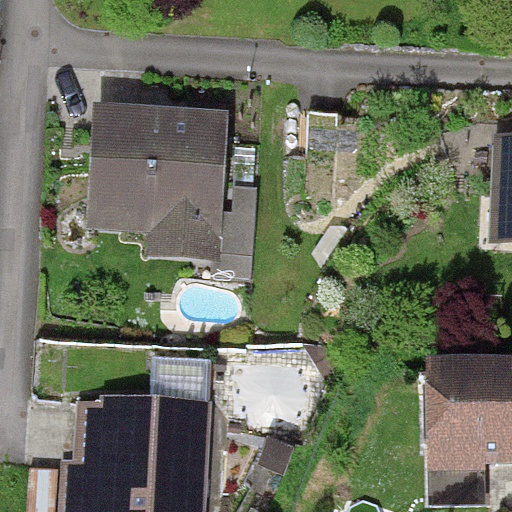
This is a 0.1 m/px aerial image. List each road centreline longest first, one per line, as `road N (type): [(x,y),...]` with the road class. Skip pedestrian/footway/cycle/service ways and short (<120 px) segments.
road 1 (residential): [(511,81),(24,51)]
road 2 (residential): [(24,51),(0,333)]
